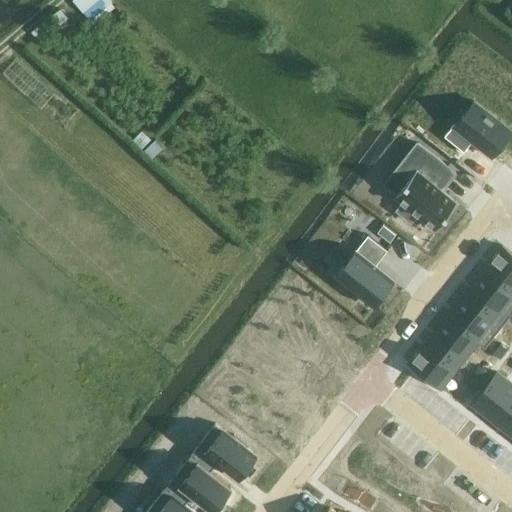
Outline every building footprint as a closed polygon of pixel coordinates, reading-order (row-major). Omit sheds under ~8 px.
[(112,2),(110,0),(72,0),(83,12),(84,12),(91,20),(112,2)] [(453,124),(444,136),(463,151),(472,140),(492,155),(511,130),(474,100),(454,125),(453,124)] [(417,142),(395,170),(408,181),(395,197),(402,203),(396,210),(411,222),(417,214),(435,229),(457,202),(442,190),(443,188),(439,184),(451,170),(434,156),(417,142)] [(384,224),(377,233),(390,243),(397,234),(384,224)] [(336,274),(334,277),(373,307),(381,297),(395,279),(376,264),(387,250),(387,249),(388,249),(381,244),(368,233),(367,235),(336,274)] [(511,252),(502,245),(483,269),(511,291),(511,252)] [(511,291),(483,269),(464,292),(503,323),(511,311),(511,291)] [(464,292),(446,315),(485,346),(503,323),(464,292)] [(446,315),(428,338),(459,363),(477,341),(484,347),(485,346),(446,315)] [(428,338),(408,362),(440,387),(459,363),(428,338)] [(501,343),(493,353),(500,358),(507,348),(501,343)] [(482,366),(475,376),(481,381),(489,371),(482,366)] [(511,383),(497,371),(472,402),(494,420),(511,397),(511,383)] [(475,376),(467,385),(474,390),(481,381),(475,376)] [(511,397),(494,420),(511,434),(511,397)] [(215,422),(189,457),(196,462),(197,461),(209,470),(217,460),(238,477),(256,454),(246,446),(247,444),(234,434),(233,436),(215,422)] [(189,457),(163,489),(171,495),(172,494),(183,503),(191,493),(213,510),(230,487),(209,470),(197,461),(196,462),(189,457)] [(163,489),(145,511),(195,511),(183,503),(172,494),(171,495),(163,489)]
